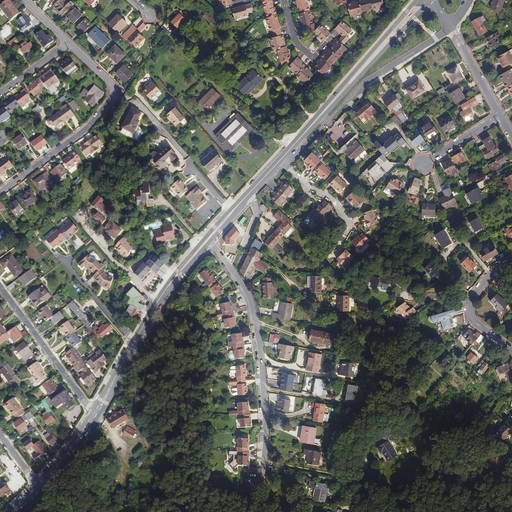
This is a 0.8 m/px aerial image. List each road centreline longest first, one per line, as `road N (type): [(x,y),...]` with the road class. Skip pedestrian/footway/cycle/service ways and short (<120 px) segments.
road 1 (residential): [(260,508),(264,408),(253,307),(206,240)]
road 2 (residential): [(67,42),(113,94),(88,126),(0,191)]
road 3 (secondary): [(206,240),(169,284),(95,412)]
road 4 (secondary): [(289,149),(428,2)]
road 5 (secondary): [(418,0),(289,149)]
road 6 (residential): [(0,286),(95,412)]
road 7 (residential): [(511,351),(473,321),(468,305),(489,275),(511,261)]
